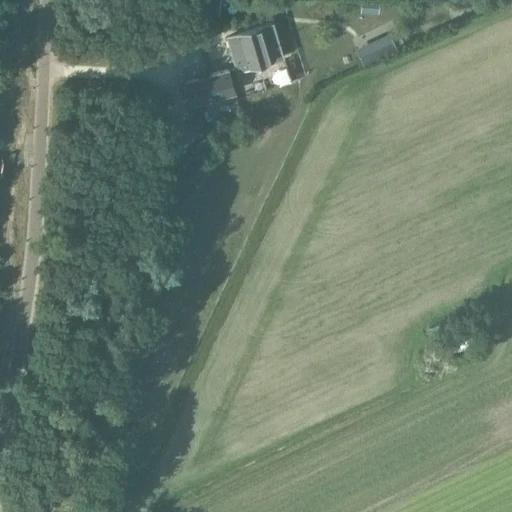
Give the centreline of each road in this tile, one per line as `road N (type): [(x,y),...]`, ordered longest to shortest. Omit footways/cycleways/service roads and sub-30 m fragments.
road 1 (unclassified): [(0,498),(48,133),(55,0)]
road 2 (unknown): [(25,0),(17,35),(30,88),(15,141),(5,243),(13,282),(0,367)]
